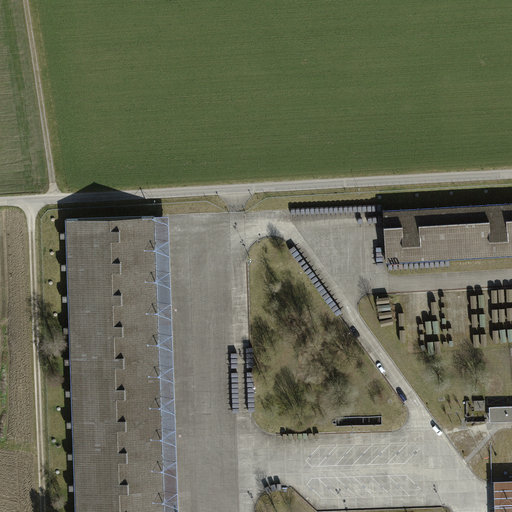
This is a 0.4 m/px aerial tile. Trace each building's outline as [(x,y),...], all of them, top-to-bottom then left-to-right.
[(511,204),(384,211),(387,260),(511,253),(511,204)] [(164,511),(155,216),(66,219),(76,511),(164,511)] [(511,405),(500,406),(500,421),(511,420),(511,405)] [(165,511),(178,511),(177,465),(164,466),(165,511)] [(511,511),(511,479),(494,480),(495,511),(511,511)]
